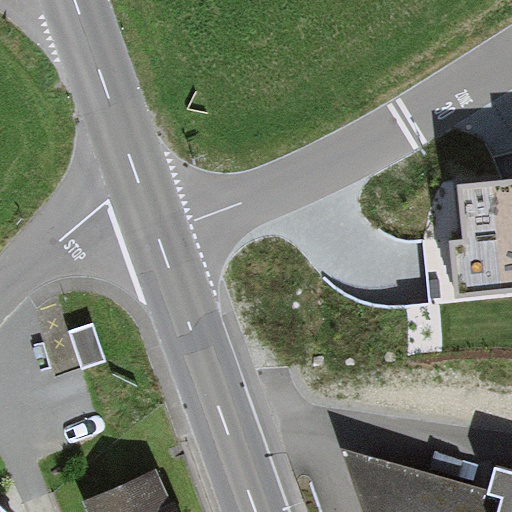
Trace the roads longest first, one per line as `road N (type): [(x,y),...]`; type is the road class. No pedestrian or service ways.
road 1 (unknown): [(233,450),(369,245),(454,182),(511,155)]
road 2 (residential): [(511,47),(281,188),(153,237)]
road 3 (secondary): [(254,511),(153,237)]
road 4 (residential): [(125,161),(0,285)]
road 5 (secondary): [(125,161),(71,0)]
